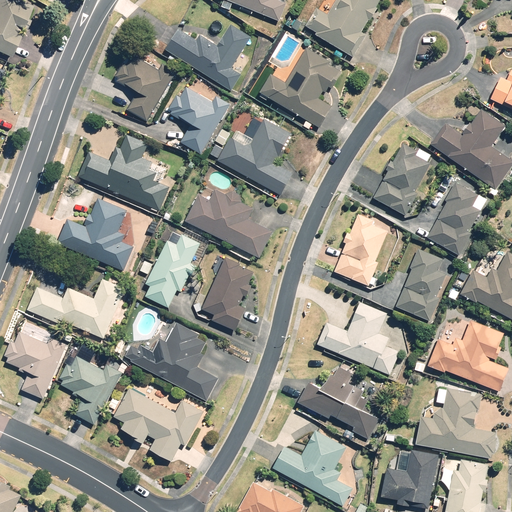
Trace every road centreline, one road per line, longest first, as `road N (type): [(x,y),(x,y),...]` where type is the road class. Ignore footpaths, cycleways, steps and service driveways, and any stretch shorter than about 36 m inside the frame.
road 1 (residential): [(188,511),(266,373),(309,225),(344,157),(396,87)]
road 2 (tertiary): [(0,249),(95,4)]
road 3 (residential): [(143,511),(0,432)]
road 4 (residential): [(396,87),(427,26),(442,25),(456,41),(445,68),(426,76)]
